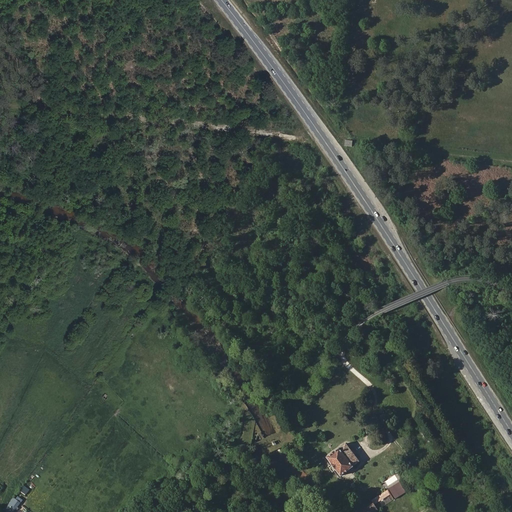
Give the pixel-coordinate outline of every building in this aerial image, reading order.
[(360,461),(347,444),(340,449),(340,448),(328,457),(342,475),(360,461)] [(394,500),(406,492),(399,482),(388,490),(394,500)] [(377,503),(391,496),(388,491),(374,497),(377,503)] [(9,511),(10,511),(13,511),(22,500),(17,496),(10,505),(8,504),(6,507),(9,511)] [(352,511),(374,511),(379,509),(372,499),(353,511),(352,511)]
